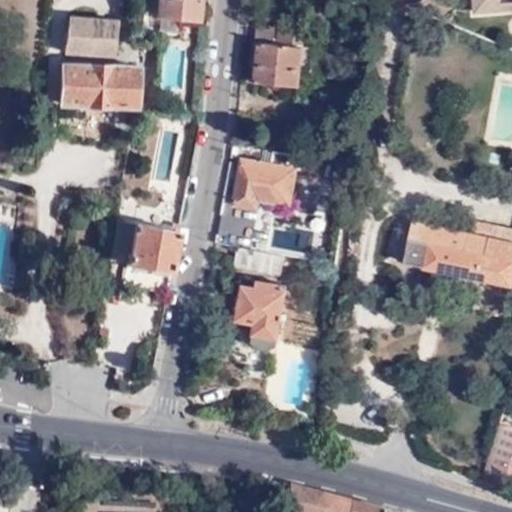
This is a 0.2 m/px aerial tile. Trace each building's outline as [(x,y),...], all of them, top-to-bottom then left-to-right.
[(200,0),(159,0),(158,17),(198,21),(200,0)] [(478,0),(479,12),(505,10),(505,1),(504,0),(478,0)] [(113,24),(65,22),(60,55),(109,57),(113,24)] [(282,29),(259,27),(258,43),(256,43),(252,81),(302,88),(303,72),(315,73),(318,49),(306,48),(307,32),(281,28),(282,29)] [(134,67),(58,67),(57,109),(133,108),(134,67)] [(264,149),(295,152),(295,139),(266,137),(264,149)] [(329,160),(274,151),(272,163),(243,157),(237,204),(261,208),(263,198),(294,203),(299,169),(305,170),(305,174),(325,178),(329,160)] [(344,185),(353,187),(355,172),(356,165),(347,164),(344,185)] [(511,228),(474,221),(472,233),(502,239),(511,241),(511,228)] [(511,241),(502,239),(472,233),(414,222),(406,263),(511,284),(511,241)] [(179,238),(181,226),(173,225),(172,231),(126,224),(120,254),(131,256),(129,266),(172,274),(179,238)] [(282,277),(288,256),(242,248),(237,268),(282,277)] [(288,289),(247,281),(239,326),(251,328),(250,339),(256,339),(259,345),(263,347),(269,348),(275,348),(278,346),(288,289)] [(326,315),(299,312),(296,343),(323,346),(326,315)] [(511,430),(500,428),(487,472),(511,478),(511,430)] [(384,511),(385,509),(291,484),(290,511),(384,511)]
